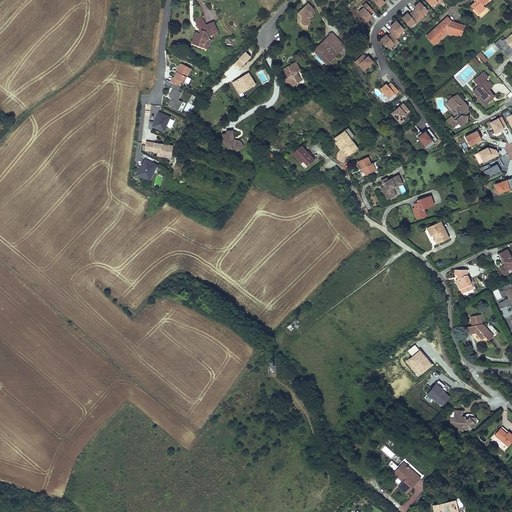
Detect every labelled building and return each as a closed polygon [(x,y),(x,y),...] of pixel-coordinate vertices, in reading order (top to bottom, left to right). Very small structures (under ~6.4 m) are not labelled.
[(473,0),(475,1),(470,6),(474,9),(476,8),(481,13),(486,8),(483,5),(488,0),(473,0)] [(414,14),(420,20),(424,17),(423,16),(428,10),(420,2),(414,7),(416,9),(417,11),(414,14)] [(298,13),(302,17),(301,17),(301,22),(303,25),(308,25),(310,23),(310,19),(313,16),(313,15),(314,14),(314,9),(308,3),(302,8),(298,13)] [(372,10),(366,3),(363,7),(364,8),(359,13),(366,21),(372,16),(370,14),(369,13),(372,10)] [(302,17),(298,13),(297,23),(304,29),(308,30),(308,25),(303,25),(301,22),(301,17),(302,17)] [(417,23),(420,20),(414,14),(411,17),(410,15),(408,13),(402,19),(410,27),(416,22),(417,23)] [(427,36),(434,44),(447,32),(449,30),(461,34),(464,25),(457,23),(457,26),(451,24),(450,22),(451,21),(447,17),(427,36)] [(199,29),(206,26),(203,20),(197,23),(199,29)] [(398,34),(404,29),(396,20),(390,26),(392,28),(393,29),(390,32),(391,33),(392,34),(396,38),(399,35),(398,34)] [(199,29),(199,30),(202,30),(200,34),(198,33),(196,32),(192,43),(202,47),(204,41),(209,39),(208,36),(217,31),(213,22),(206,26),(199,29)] [(327,37),(341,51),(345,46),(332,32),(327,37)] [(388,36),(386,34),(380,39),(388,48),(394,43),(395,44),(398,41),(396,38),(392,34),(389,37),(388,36)] [(327,64),(341,51),(327,37),(321,43),(314,50),(327,64)] [(204,41),(202,47),(207,48),(210,39),(209,39),(204,41)] [(481,51),(478,53),(484,63),(488,60),(481,51)] [(250,57),(245,52),(239,58),(244,63),(250,57)] [(364,69),(372,61),(367,56),(365,57),(364,59),(361,56),(355,62),(357,65),(359,64),(364,69)] [(480,64),(474,57),(471,60),(477,67),(480,64)] [(238,69),(244,63),(239,58),(233,64),(238,69)] [(300,70),(296,62),(291,65),(292,66),(288,68),(288,67),(284,69),(286,73),(287,73),(289,75),(288,77),(284,79),(289,87),(301,80),(299,76),(296,73),(300,70)] [(190,68),(180,63),(173,78),(180,81),(182,82),(190,68)] [(255,85),(256,84),(251,76),(248,72),(247,73),(255,85)] [(489,77),(484,72),(473,81),(478,86),(476,88),(482,95),(481,96),(484,100),(490,95),(488,93),(490,91),(491,91),(489,89),(493,86),(489,81),(487,82),(485,80),(489,77)] [(255,85),(247,73),(232,82),(238,92),(242,90),(243,92),(255,85)] [(177,86),(180,81),(173,78),(172,77),(170,82),(173,83),(177,86)] [(177,86),(173,83),(170,87),(173,88),(168,97),(171,98),(168,105),(178,110),(182,102),(178,100),(181,93),(178,91),(180,87),(177,86)] [(388,98),(394,92),(395,94),(398,91),(392,84),(389,87),(388,86),(386,84),(380,89),(388,98)] [(492,93),(490,91),(488,93),(490,95),(484,100),(481,96),(482,95),(476,88),(472,91),(479,98),(482,102),(485,105),(495,96),(492,93)] [(449,123),(453,128),(458,124),(461,127),(467,122),(466,120),(466,116),(464,115),(464,113),(466,112),(466,108),(468,107),(465,103),(464,104),(463,103),(464,102),(460,98),(460,99),(456,95),(453,98),(452,97),(450,100),(450,101),(447,104),(453,111),(455,109),(457,108),(461,112),(461,115),(455,120),(454,118),(449,123)] [(403,122),(401,119),(409,114),(403,106),(392,114),(399,125),(403,122)] [(163,132),(170,117),(159,112),(155,122),(152,127),(163,132)] [(502,116),(489,121),(494,133),(507,128),(502,116)] [(351,126),(347,129),(354,138),(358,135),(351,126)] [(350,154),(360,147),(354,138),(347,129),(335,138),(343,149),(345,148),(350,154)] [(433,143),(429,136),(432,134),(428,129),(422,134),(420,132),(416,135),(423,145),(424,144),(427,148),(433,143)] [(233,139),(233,138),(232,130),(226,131),(226,134),(222,134),(223,142),(229,150),(233,147),(235,150),(239,147),(240,149),(244,146),(242,144),(240,141),(235,140),(234,141),(233,139)] [(477,131),(465,137),(470,146),(481,140),(477,131)] [(158,152),(165,153),(164,156),(171,157),(173,145),(146,141),(144,150),(158,152)] [(293,154),(299,160),(301,159),(303,161),(307,165),(314,160),(308,153),(301,146),(293,154)] [(474,154),(479,165),(499,155),(494,146),(489,149),(488,147),(474,154)] [(149,157),(148,160),(146,159),(138,175),(150,181),(158,165),(153,163),(154,159),(149,157)] [(358,161),(361,168),(362,168),(363,170),(365,175),(376,170),(373,163),(371,164),(368,157),(358,161)] [(482,167),(488,179),(496,175),(497,176),(502,174),(500,169),(504,167),(500,158),(482,167)] [(154,184),(160,185),(162,176),(157,175),(154,184)] [(388,180),(387,178),(381,181),(383,185),(385,184),(386,186),(384,187),(382,188),(384,194),(387,193),(389,198),(396,195),(393,188),(402,183),(398,175),(388,180)] [(502,182),(495,184),(497,189),(499,188),(501,192),(511,188),(511,178),(504,181),(504,182),(502,183),(502,182)] [(403,184),(398,187),(401,194),(406,192),(403,184)] [(417,200),(418,202),(415,203),(417,207),(415,207),(413,208),(417,219),(426,216),(424,209),(432,206),(430,201),(428,201),(427,196),(417,200)] [(435,234),(439,243),(449,238),(440,221),(427,227),(431,236),(432,235),(435,234)] [(499,253),(502,259),(504,259),(504,264),(504,265),(500,268),(504,276),(509,274),(507,270),(511,267),(511,264),(511,263),(511,258),(507,249),(499,253)] [(471,284),(467,275),(467,270),(455,270),(455,275),(457,275),(459,275),(460,278),(457,280),(456,280),(462,293),(471,289),(469,285),(471,284)] [(509,304),(511,309),(511,285),(511,283),(498,289),(502,298),(507,295),(509,298),(503,301),(506,306),(509,304)] [(488,340),(493,336),(488,330),(492,326),(489,322),(485,327),(482,324),(480,315),(471,317),(472,326),(466,327),(467,334),(476,332),(482,339),(485,336),(488,340)] [(493,336),(488,340),(490,341),(499,333),(492,326),(488,330),(493,336)] [(415,345),(408,351),(412,356),(405,362),(419,377),(433,364),(415,345)] [(427,394),(441,407),(451,397),(445,391),(448,388),(440,380),(427,394)] [(450,418),(450,426),(458,427),(462,427),(462,429),(463,429),(466,429),(468,428),(469,430),(479,421),(473,414),(466,419),(465,418),(465,416),(462,416),(461,415),(462,414),(462,410),(454,410),(454,418),(450,418)] [(508,446),(511,440),(511,434),(508,432),(507,434),(500,428),(495,435),(508,446)] [(396,469),(398,465),(391,461),(388,465),(396,469)] [(401,487),(409,493),(421,477),(408,468),(409,467),(407,466),(406,466),(403,463),(396,473),(406,481),(405,482),(401,487)] [(406,481),(396,473),(395,474),(405,482),(406,481)] [(409,506),(423,489),(420,486),(406,503),(409,506)] [(455,511),(453,501),(433,505),(434,511),(455,511)]
